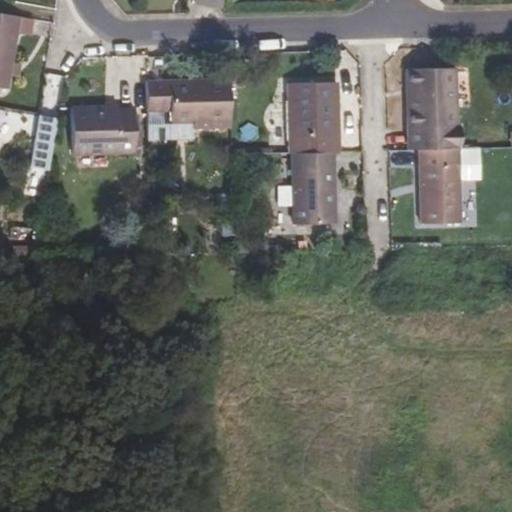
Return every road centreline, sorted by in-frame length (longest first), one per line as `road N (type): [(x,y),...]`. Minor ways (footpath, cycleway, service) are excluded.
road 1 (residential): [(79,0),(114,37),(371,27)]
road 2 (residential): [(511,24),(371,27)]
